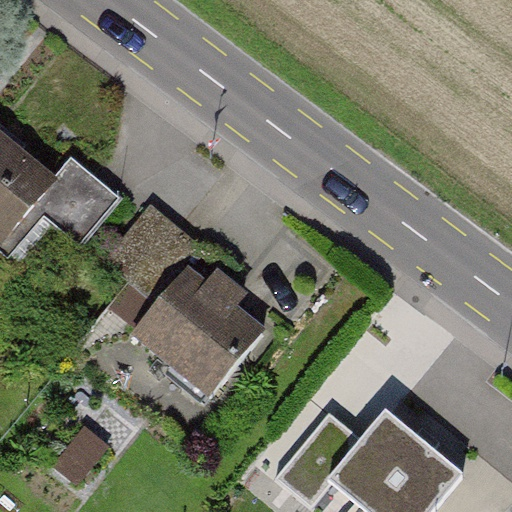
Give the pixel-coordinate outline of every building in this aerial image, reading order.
[(68,187),(1,132),(0,133),(0,248),(11,257),(68,187)] [(84,252),(123,203),(84,171),(44,220),(84,252)] [(203,248),(155,209),(109,265),(157,304),(203,248)] [(189,277),(139,338),(213,398),(263,338),(233,314),(240,306),(224,293),(218,300),(189,277)] [(440,511),(466,482),(387,417),(364,444),(330,415),(273,483),(307,511),(315,511),(333,491),(358,511),(440,511)]
